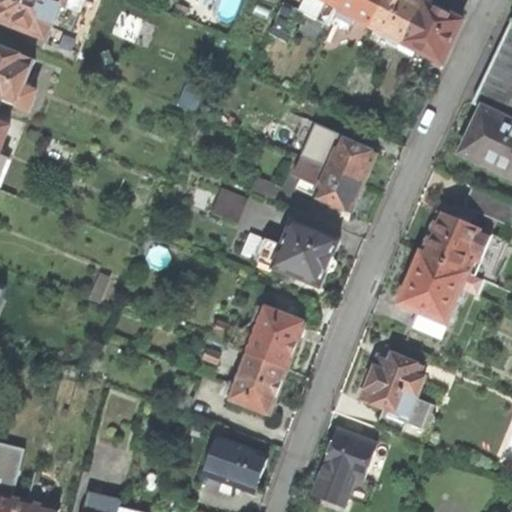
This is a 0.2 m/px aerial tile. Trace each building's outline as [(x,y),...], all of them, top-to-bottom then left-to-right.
[(85,0),(0,0),(0,2),(0,23),(46,41),(59,6),(79,14),(85,0)] [(337,9),(341,11),(346,0),(309,0),(302,14),(328,26),(337,9)] [(340,13),(371,29),(387,0),(346,0),(341,11),(340,13)] [(399,43),(402,45),(421,11),(405,2),(401,0),(387,0),(371,29),(389,38),(399,43)] [(452,47),(463,23),(425,2),(421,11),(402,45),(405,47),(414,51),(443,66),(452,47)] [(291,37),(302,14),(285,7),(274,29),(291,37)] [(352,27),(356,22),(340,13),(337,19),(352,27)] [(511,24),(473,104),(483,109),(474,130),(462,155),(511,178),(511,123),(509,122),(511,115),(511,24)] [(397,48),(399,43),(389,38),(386,43),(397,48)] [(412,55),(414,51),(405,47),(403,50),(412,55)] [(33,63),(0,49),(0,100),(29,112),(35,95),(23,90),(33,63)] [(109,77),(114,67),(104,63),(100,72),(109,77)] [(298,119),(320,129),(325,115),(304,106),(298,119)] [(295,152),(302,134),(269,120),(261,138),(295,152)] [(0,149),(8,129),(0,125),(0,149)] [(341,139),(327,169),(363,185),(369,172),(376,156),(341,139)] [(0,177),(9,157),(0,153),(0,177)] [(363,185),(327,169),(322,182),(310,178),(304,192),(314,197),(314,199),(350,214),(357,199),(363,185)] [(511,205),(473,188),(466,205),(511,225),(511,205)] [(235,226),(246,201),(222,191),(212,217),(235,226)] [(492,237),(439,214),(429,237),(422,255),(469,275),(475,262),(481,264),(492,237)] [(257,265),(318,290),(325,275),(330,273),(332,269),(333,265),(330,261),(338,243),(292,224),(282,247),(266,241),(257,265)] [(261,239),(248,235),(241,253),(254,258),(261,239)] [(480,280),(469,275),(422,255),(410,285),(401,306),(419,314),(413,329),(443,340),(458,303),(465,305),(470,294),(474,296),(480,280)] [(253,322),(260,324),(265,310),(259,308),(253,322)] [(260,324),(247,356),(287,372),(295,351),(304,325),(265,310),(260,324)] [(212,332),(226,337),(230,328),(216,323),(212,332)] [(217,365),(220,357),(205,351),(201,359),(217,365)] [(230,403),(269,417),(276,399),(287,372),(247,356),(236,387),(230,401),(230,403)] [(423,369),(394,357),(391,363),(380,359),(372,380),(364,400),(384,409),(378,427),(402,437),(407,424),(425,432),(426,427),(428,423),(435,417),(432,409),(435,402),(429,398),(419,396),(425,377),(422,376),(423,369)] [(223,398),(230,401),(236,387),(229,384),(223,398)] [(168,390),(163,403),(188,413),(193,400),(168,390)] [(363,485),(377,446),(339,432),(331,452),(314,497),(345,507),(356,484),(363,485)] [(263,476),(269,458),(217,439),(205,476),(256,494),(263,476)] [(0,494),(11,498),(23,451),(0,444),(0,494)] [(25,511),(29,502),(11,498),(0,494),(0,511),(25,511)] [(117,511),(118,511),(120,504),(88,497),(84,511),(117,511)] [(58,511),(59,511),(29,502),(25,511),(58,511)]
